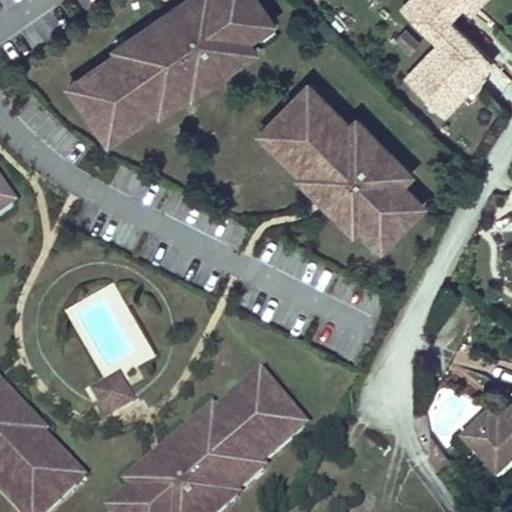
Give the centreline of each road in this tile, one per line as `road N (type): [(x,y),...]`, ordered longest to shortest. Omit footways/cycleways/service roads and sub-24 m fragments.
road 1 (residential): [(0,118),(78,187),(363,327)]
road 2 (residential): [(511,148),(394,366),(401,434),(463,511)]
